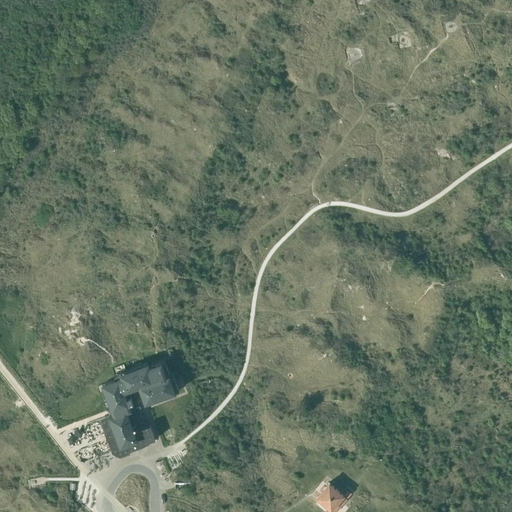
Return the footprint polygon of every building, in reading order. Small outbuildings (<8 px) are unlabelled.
[(373,0),(355,0),(360,16),(376,11),(373,0)] [(458,15),(440,20),(445,37),(463,32),(458,15)] [(408,31),(389,37),(390,44),(397,42),(399,50),(412,46),(408,31)] [(360,42),(343,49),(349,66),(366,60),(360,42)] [(416,100),(388,108),(390,118),(419,111),(416,100)] [(144,423),(138,405),(139,404),(137,398),(128,401),(124,390),(143,383),(144,386),(141,387),(146,401),(179,389),(174,375),(171,376),(165,359),(149,365),(147,362),(114,374),(116,379),(102,384),(113,413),(100,418),(113,452),(120,456),(130,452),(130,451),(145,445),(144,442),(156,438),(151,424),(143,427),(142,424),(144,423)] [(343,494),(329,482),(317,496),(331,508),(336,511),(347,498),(343,494)] [(343,494),(347,498),(352,492),(348,489),(343,494)]
